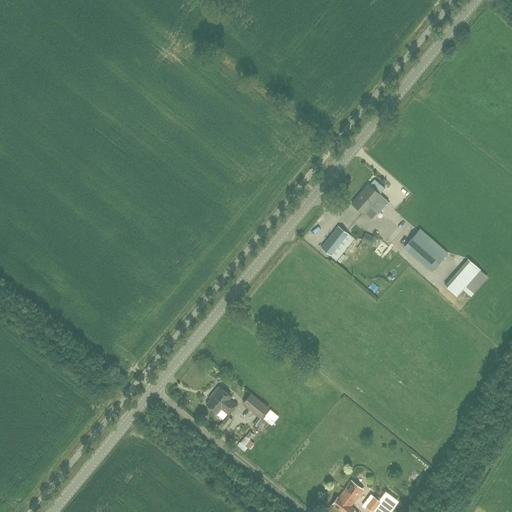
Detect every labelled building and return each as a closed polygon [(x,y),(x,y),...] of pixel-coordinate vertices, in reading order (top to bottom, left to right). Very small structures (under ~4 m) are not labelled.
[(368,184),(351,203),(364,214),(371,206),(378,213),(379,214),(389,202),(381,195),(368,184)] [(330,256),(331,255),(337,260),(353,240),(352,239),(353,237),(348,233),(338,225),(321,248),(330,256)] [(404,247),(431,271),(447,252),(420,229),(404,247)] [(318,233),(314,240),(319,243),(323,237),(318,233)] [(480,269),(470,260),(469,259),(468,259),(452,277),(464,288),(480,269)] [(220,408),(227,414),(229,416),(238,405),(231,399),(232,397),(220,386),(210,398),(211,400),(207,405),(216,413),(220,408)] [(267,421),(270,424),(277,415),(270,409),(264,416),(262,415),(268,408),(251,393),(242,403),(258,417),(255,422),(262,428),(266,423),(267,421)] [(228,414),(219,424),(225,428),(233,418),(228,414)] [(255,443),(252,439),(258,435),(255,431),(239,442),(244,450),(255,443)] [(343,511),(352,511),(355,509),(351,506),(363,489),(351,480),(338,497),(337,496),(332,504),(343,511)] [(386,511),(389,509),(380,503),(381,502),(373,496),(365,506),(373,511),(374,511),(375,511),(386,511)]
